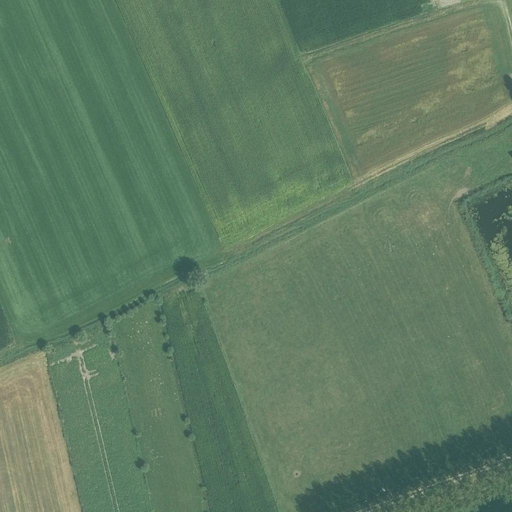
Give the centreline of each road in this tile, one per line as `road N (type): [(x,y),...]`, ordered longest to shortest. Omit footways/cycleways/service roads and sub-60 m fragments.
road 1 (track): [(511,39),(503,11),(492,2),(470,4),(306,60)]
road 2 (track): [(375,511),(511,461)]
